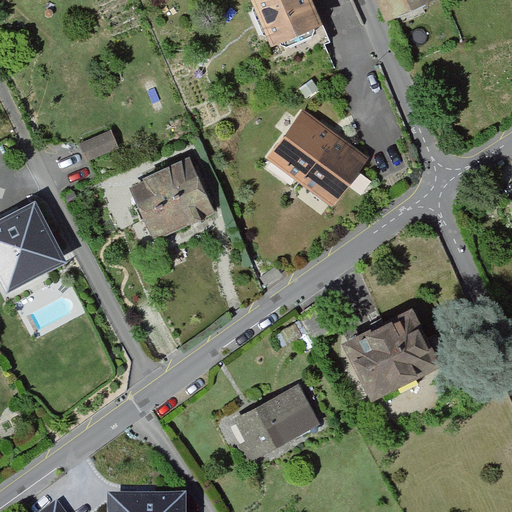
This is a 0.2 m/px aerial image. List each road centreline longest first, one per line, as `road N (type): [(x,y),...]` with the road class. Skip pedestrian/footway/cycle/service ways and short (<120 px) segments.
road 1 (residential): [(0,500),(429,189)]
road 2 (residential): [(429,189),(511,377)]
road 3 (residential): [(363,0),(441,179)]
